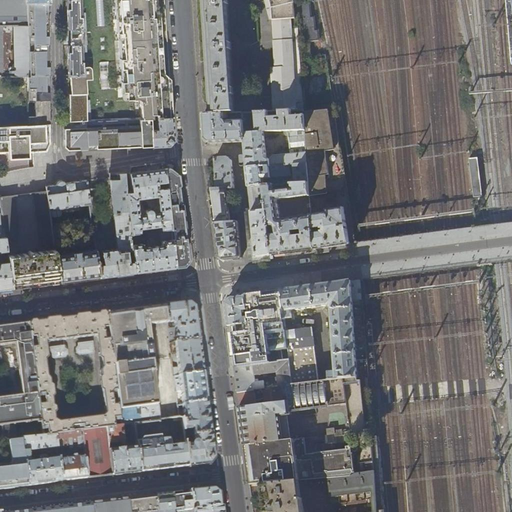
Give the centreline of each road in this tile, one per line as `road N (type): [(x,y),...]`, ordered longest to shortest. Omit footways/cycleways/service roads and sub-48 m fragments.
road 1 (tertiary): [(208,281),(511,241)]
road 2 (residential): [(181,0),(208,281)]
road 3 (residential): [(0,504),(233,475)]
road 4 (tertiary): [(208,281),(0,309)]
road 5 (residential): [(208,281),(233,475)]
road 6 (track): [(511,390),(384,394)]
